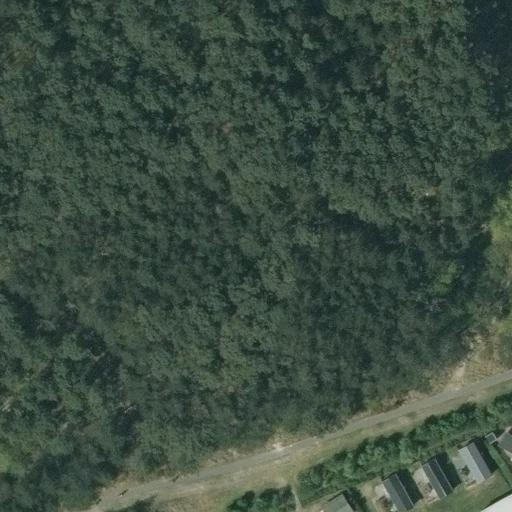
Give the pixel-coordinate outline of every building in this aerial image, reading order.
[(492,433),(485,437),(489,444),(496,440),(492,433)] [(511,438),(506,435),(498,448),(511,456),(511,438)] [(492,477),(473,444),(459,452),(478,485),(492,477)] [(453,494),(435,461),(421,468),(440,502),(453,494)] [(410,511),(414,510),(396,476),(382,484),(398,511),(410,511)] [(356,511),(348,492),(326,501),(331,511),(356,511)] [(511,511),(511,495),(483,511),(511,511)]
